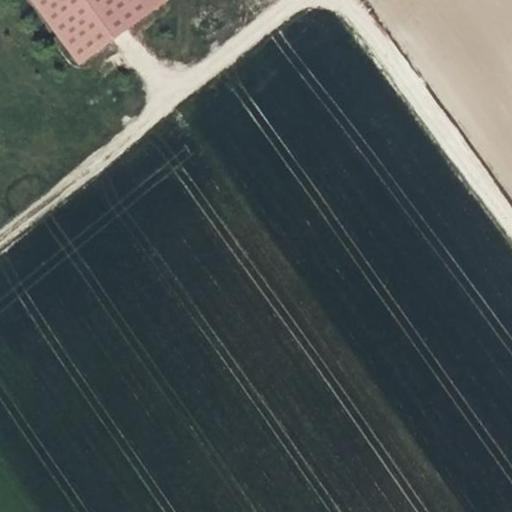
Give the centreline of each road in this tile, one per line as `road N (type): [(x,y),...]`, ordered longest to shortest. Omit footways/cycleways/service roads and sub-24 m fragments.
road 1 (track): [(0,232),(301,0)]
road 2 (track): [(511,224),(345,0)]
